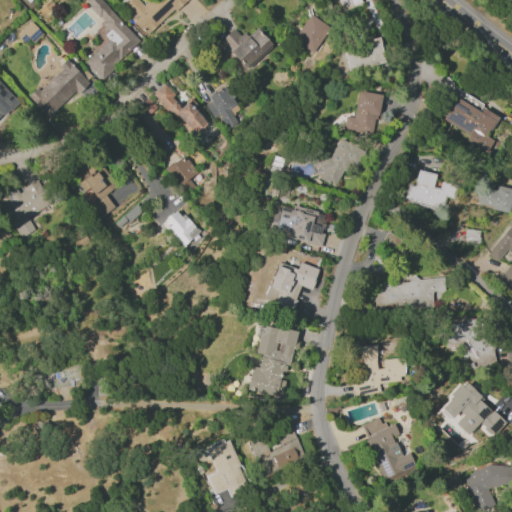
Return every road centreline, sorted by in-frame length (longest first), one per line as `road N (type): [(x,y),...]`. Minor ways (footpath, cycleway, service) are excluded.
road 1 (residential): [(391,0),(413,89),(359,213),(317,374),(320,424),(356,511)]
road 2 (residential): [(230,0),(110,111),(0,166)]
road 3 (residential): [(369,191),(457,260),(511,318)]
